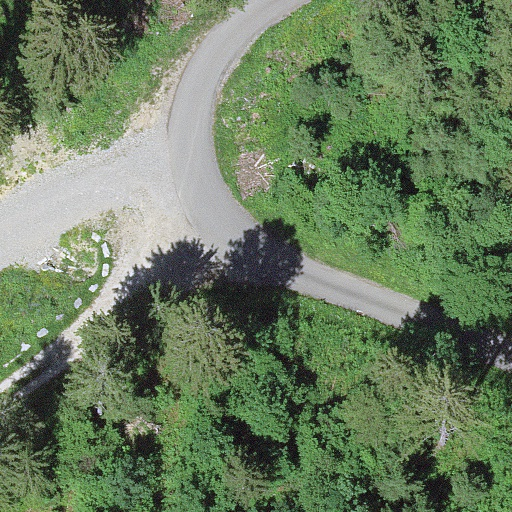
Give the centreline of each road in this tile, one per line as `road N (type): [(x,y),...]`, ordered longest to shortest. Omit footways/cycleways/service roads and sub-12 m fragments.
road 1 (unclassified): [(511,353),(279,262),(230,227),(208,190),(202,102),(219,57),(267,0)]
road 2 (track): [(230,227),(0,398)]
